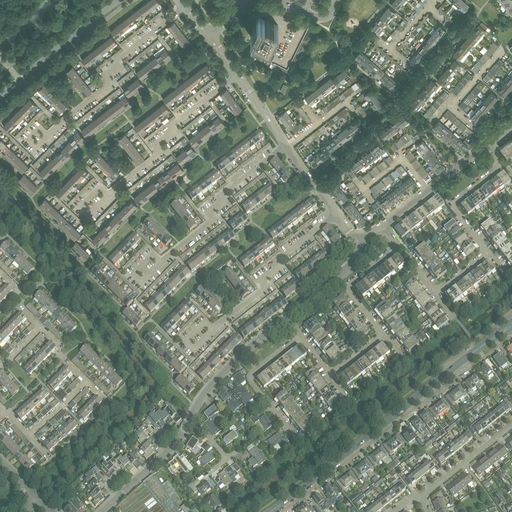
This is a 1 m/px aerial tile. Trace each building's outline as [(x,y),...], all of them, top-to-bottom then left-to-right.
[(404,6),(402,4),(396,0),(394,0),(393,0),(392,0),(391,2),(392,3),(391,4),(397,9),(399,6),(402,8),(404,6)] [(505,12),(511,3),(511,0),(510,1),(509,0),(505,0),(501,6),(504,9),(505,8),(507,9),(505,12)] [(144,4),(150,11),(155,7),(149,1),(144,4)] [(459,7),(457,10),(462,14),(464,12),(469,6),(467,4),(468,3),(465,1),(465,2),(464,1),(459,7)] [(140,8),(145,15),(150,11),(144,4),(140,8)] [(386,8),(384,10),(385,11),(384,12),(390,17),(392,18),(396,13),(395,12),(388,7),(387,9),(386,8)] [(135,12),(140,19),(145,15),(140,8),(135,12)] [(130,16),(135,22),(140,19),(135,12),(130,16)] [(386,22),(390,17),(384,12),(382,14),(381,13),(380,15),(380,16),(380,17),(388,24),(386,22)] [(125,20),(130,26),(135,22),(130,16),(125,20)] [(266,17),(266,18),(265,18),(264,20),(258,17),(256,21),(258,22),(256,26),(254,25),(253,29),(254,29),(250,37),(254,39),(255,37),(259,39),(258,41),(262,42),(262,41),(270,45),(272,41),(271,40),(272,36),(274,37),(275,33),(274,33),(278,25),(274,23),(275,21),(273,20),(271,19),(270,18),(269,18),(268,17),(266,17)] [(375,22),(384,29),(382,27),(384,24),(386,26),(388,24),(380,17),(378,19),(377,18),(375,20),(376,21),(375,22)] [(120,23),(125,30),(130,26),(125,20),(120,23)] [(174,22),(167,27),(171,32),(178,27),(174,22)] [(371,27),(376,31),(375,32),(379,35),(384,29),(375,22),(374,24),(373,23),(371,25),(372,26),(371,27)] [(478,25),(474,30),(481,36),(483,32),(485,34),(488,32),(485,30),(488,28),(482,22),(479,25),(478,25)] [(125,30),(120,23),(115,27),(120,34),(125,30)] [(440,25),(435,30),(441,36),(443,34),(444,34),(446,32),(445,32),(446,31),(440,25)] [(115,27),(110,31),(115,38),(120,34),(115,27)] [(182,32),(178,27),(171,32),(175,37),(182,32)] [(441,36),(435,30),(431,35),(437,41),(439,39),(440,39),(442,37),(441,37),(441,36)] [(476,40),(481,36),(474,30),(470,35),(476,40)] [(175,37),(179,42),(186,37),(182,32),(175,37)] [(431,35),(427,40),(433,46),(434,44),(435,44),(437,42),(436,41),(437,41),(431,35)] [(472,45),(476,40),(470,35),(466,40),(472,45)] [(106,40),(112,47),(117,43),(111,36),(106,40)] [(179,42),(183,47),(189,42),(186,37),(179,42)] [(422,45),(428,51),(430,49),(431,49),(433,47),(432,46),(433,46),(427,40),(424,38),(420,43),(422,45)] [(106,40),(101,44),(107,51),(112,47),(106,40)] [(466,40),(461,45),(468,50),(472,45),(466,40)] [(428,51),(422,45),(420,43),(416,48),(417,49),(424,56),(426,54),(427,54),(429,52),(428,51)] [(101,44),(96,48),(102,54),(107,51),(101,44)] [(468,50),(461,45),(457,49),(464,55),(468,50)] [(97,58),(102,54),(96,48),(92,51),(97,58)] [(358,50),(359,51),(354,56),(356,58),(355,59),(357,61),(358,60),(359,61),(364,55),(362,52),(363,50),(360,48),(358,50)] [(166,49),(161,53),(166,60),(171,56),(166,49)] [(411,53),(414,55),(420,61),(422,58),(422,59),(424,57),(423,56),(424,56),(417,49),(414,52),(413,51),(411,53)] [(457,49),(453,54),(460,60),(464,55),(457,49)] [(92,51),(87,55),(92,62),(97,58),(92,51)] [(161,53),(156,57),(161,64),(166,60),(161,53)] [(92,62),(87,55),(82,59),(87,66),(92,62)] [(364,65),(369,59),(364,55),(359,61),(361,63),(360,63),(362,65),(363,64),(364,65)] [(414,55),(411,58),(409,56),(407,58),(409,60),(415,66),(417,63),(418,64),(420,62),(419,61),(420,61),(414,55)] [(156,57),(151,61),(156,67),(161,64),(156,57)] [(371,57),(369,59),(364,65),(366,67),(365,68),(367,70),(368,69),(369,70),(376,61),(371,57)] [(454,60),(450,65),(456,71),(460,66),(454,60)] [(151,71),(156,67),(151,61),(146,65),(151,71)] [(376,61),(369,70),(371,71),(370,72),(372,74),(373,73),(374,74),(379,68),(376,65),(378,63),(376,61)] [(212,71),(207,64),(202,68),(207,75),(212,71)] [(151,71),(146,65),(141,68),(146,75),(151,71)] [(452,76),(456,71),(450,65),(445,70),(452,76)] [(66,72),(70,77),(76,71),(72,66),(66,72)] [(381,66),(379,68),(374,74),(376,76),(375,76),(377,78),(378,77),(379,78),(384,72),(381,69),(383,67),(381,66)] [(141,79),(146,75),(141,68),(136,72),(141,79)] [(207,75),(202,68),(197,72),(202,78),(207,75)] [(341,72),(346,80),(350,76),(347,72),(349,70),(347,68),(345,69),(341,72)] [(384,82),(389,76),(391,74),(386,70),(384,72),(379,78),(381,80),(380,81),(382,83),(383,82),(384,82)] [(441,75),(448,81),(452,76),(445,70),(441,75)] [(80,76),(76,71),(70,77),(73,82),(80,76)] [(202,78),(197,72),(192,75),(197,82),(202,78)] [(346,80),(341,72),(338,74),(337,73),(335,74),(342,83),(346,80)] [(342,83),(335,74),(333,76),(334,77),(332,79),(331,78),(336,85),(337,86),(342,83)] [(187,79),(192,86),(197,82),(192,75),(187,79)] [(441,75),(437,80),(443,85),(444,85),(445,86),(448,83),(446,82),(448,81),(441,75)] [(77,87),(84,81),(80,76),(73,82),(77,87)] [(394,81),(389,76),(384,82),(386,84),(385,85),(387,87),(388,86),(389,87),(394,81)] [(133,82),(138,89),(143,85),(138,78),(133,82)] [(336,85),(331,78),(328,79),(327,78),(325,79),(332,88),(336,85)] [(396,78),(394,81),(389,87),(391,88),(390,89),(392,91),(393,90),(394,91),(399,85),(396,82),(398,80),(396,78)] [(192,86),(187,79),(182,83),(187,90),(192,86)] [(332,88),(325,79),(323,81),(324,82),(322,84),(328,91),(332,88)] [(427,85),(433,90),(435,92),(440,85),(436,81),(435,83),(431,80),(427,85)] [(77,87),(81,91),(88,86),(84,81),(77,87)] [(508,92),(511,87),(505,81),(501,86),(508,92)] [(133,82),(128,86),(133,93),(138,89),(133,82)] [(187,90),(182,83),(177,87),(182,94),(187,90)] [(38,90),(43,95),(48,89),(44,84),(38,90)] [(328,91),(322,84),(320,86),(318,85),(316,86),(323,95),(328,91)] [(427,85),(423,89),(429,95),(433,90),(427,85)] [(88,86),(81,91),(85,96),(92,91),(88,86)] [(133,93),(128,86),(123,90),(128,97),(133,93)] [(323,95),(316,86),(315,88),(316,89),(313,91),(319,98),(323,95)] [(501,86),(499,89),(496,87),(495,89),(503,97),(508,92),(501,86)] [(172,91),(178,98),(182,94),(177,87),(172,91)] [(53,93),(48,89),(43,95),(47,99),(53,93)] [(220,94),(224,99),(230,94),(226,89),(220,94)] [(418,94),(425,100),(429,95),(423,89),(418,94)] [(367,100),(376,93),(374,91),(373,92),(371,90),(364,95),(367,100)] [(167,95),(173,101),(178,98),(172,91),(167,95)] [(319,98),(313,91),(311,93),(310,91),(308,93),(315,102),(319,98)] [(491,92),(487,97),(493,103),(497,98),(491,92)] [(47,99),(51,103),(57,97),(53,93),(47,99)] [(315,102),(308,93),(306,94),(307,96),(305,98),(310,105),(315,102)] [(376,93),(367,100),(371,104),(378,98),(376,96),(377,95),(376,93)] [(224,99),(227,104),(234,99),(230,94),(224,99)] [(418,94),(414,99),(421,105),(422,106),(425,103),(425,104),(427,102),(425,100),(418,94)] [(173,101),(167,95),(162,99),(168,105),(173,101)] [(125,96),(120,100),(125,106),(131,102),(125,96)] [(62,102),(57,97),(51,103),(56,108),(62,102)] [(489,107),(493,103),(487,97),(483,102),(489,107)] [(378,98),(371,104),(374,108),(378,105),(380,107),(382,105),(381,103),(378,98)] [(30,99),(25,103),(31,109),(36,105),(30,99)] [(227,104),(231,109),(238,104),(234,99),(227,104)] [(416,110),(421,105),(414,99),(410,104),(416,110)] [(125,106),(120,100),(115,104),(121,110),(125,106)] [(66,106),(62,102),(56,108),(60,112),(66,106)] [(485,112),(489,107),(483,102),(478,107),(485,112)] [(31,109),(25,103),(21,108),(27,114),(31,109)] [(164,103),(159,107),(164,114),(169,110),(164,103)] [(115,104),(111,107),(116,114),(121,110),(115,104)] [(242,109),(238,104),(231,109),(235,114),(242,109)] [(111,107),(106,111),(111,118),(116,114),(111,107)] [(159,107),(154,111),(159,118),(164,114),(159,107)] [(481,117),(485,112),(478,107),(474,111),(481,117)] [(21,108),(16,112),(22,118),(27,114),(21,108)] [(280,122),(289,115),(285,110),(278,116),(280,119),(279,120),(280,122)] [(106,111),(101,115),(106,122),(111,118),(106,111)] [(154,111),(149,115),(154,122),(159,118),(154,111)] [(470,117),(476,122),(481,117),(474,111),(470,117)] [(22,118),(16,112),(12,117),(18,123),(22,118)] [(401,115),(398,117),(404,125),(408,122),(402,114),(401,115)] [(101,115),(96,119),(101,125),(106,122),(101,115)] [(149,125),(154,122),(149,115),(144,119),(149,125)] [(292,119),(289,115),(280,122),(282,124),(283,122),(285,125),(292,119)] [(14,127),(18,123),(12,117),(8,121),(14,127)] [(213,121),(218,127),(223,123),(218,117),(213,121)] [(400,128),(404,125),(398,117),(397,118),(394,120),(400,128)] [(96,129),(101,125),(96,119),(91,123),(96,129)] [(144,129),(149,125),(144,119),(139,123),(144,129)] [(285,128),(287,130),(295,123),(292,119),(285,125),(287,127),(285,128)] [(396,131),(400,128),(394,120),(393,121),(391,123),(396,131)] [(14,127),(8,121),(3,126),(9,132),(14,127)] [(213,121),(208,124),(213,131),(218,127),(213,121)] [(355,121),(351,124),(357,133),(359,131),(358,130),(361,128),(355,121)] [(438,121),(433,127),(438,132),(443,125),(438,121)] [(91,123),(86,126),(91,133),(96,129),(91,123)] [(144,129),(139,123),(134,126),(139,133),(144,129)] [(297,126),(295,123),(287,130),(288,132),(290,131),(292,133),(298,128),(299,129),(303,126),(300,123),(297,126)] [(396,131),(391,123),(390,123),(389,124),(387,126),(392,134),(396,131)] [(213,131),(208,124),(203,128),(208,135),(213,131)] [(346,128),(352,135),(354,133),(355,135),(357,133),(351,124),(346,128)] [(443,125),(438,132),(442,136),(448,129),(443,125)] [(91,133),(86,126),(81,130),(86,137),(91,133)] [(392,134),(387,126),(386,126),(385,127),(383,129),(389,137),(392,134)] [(203,128),(198,132),(204,139),(208,135),(203,128)] [(352,135),(346,128),(342,131),(349,140),(351,138),(349,137),(352,135)] [(385,140),(389,137),(383,129),(382,129),(381,130),(381,131),(379,133),(385,140)] [(448,129),(442,136),(447,140),(453,134),(448,129)] [(259,131),(254,135),(260,142),(264,138),(259,131)] [(349,140),(342,131),(338,134),(343,141),(346,140),(347,141),(349,140)] [(73,136),(74,137),(80,143),(85,138),(78,132),(73,136)] [(204,139),(198,132),(193,136),(199,143),(204,139)] [(447,140),(452,144),(458,138),(460,136),(455,132),(453,134),(447,140)] [(335,137),(333,138),(340,146),(342,145),(341,143),(343,141),(338,134),(337,135),(336,133),(333,134),(335,137)] [(118,139),(122,144),(129,139),(125,134),(118,139)] [(260,142),(254,135),(249,139),(255,146),(260,142)] [(411,139),(415,144),(420,139),(416,135),(413,137),(411,139)] [(194,146),(199,143),(193,136),(189,140),(194,146)] [(74,137),(70,141),(76,147),(80,143),(74,137)] [(333,138),(329,141),(335,148),(337,146),(338,148),(340,146),(333,138)] [(452,144),(457,149),(463,142),(458,138),(452,144)] [(122,144),(126,149),(132,144),(129,139),(122,144)] [(249,139),(244,143),(250,150),(255,146),(249,139)] [(418,150),(426,144),(425,142),(424,143),(422,140),(415,146),(418,150)] [(462,153),(468,146),(469,145),(464,140),(463,142),(457,149),(462,153)] [(72,152),(76,147),(70,141),(66,146),(72,152)] [(325,144),(332,153),(333,152),(332,150),(335,148),(329,141),(325,144)] [(376,144),(373,145),(381,155),(386,152),(383,149),(382,149),(377,142),(377,143),(377,142),(375,143),(376,144)] [(245,153),(250,150),(244,143),(240,147),(245,153)] [(511,149),(507,143),(503,145),(510,154),(511,152),(511,149)] [(10,149),(5,144),(0,150),(0,151),(4,155),(10,149)] [(136,149),(132,144),(126,149),(129,154),(136,149)] [(332,153),(325,144),(320,148),(326,155),(328,153),(330,155),(332,153)] [(426,144),(418,150),(421,153),(429,147),(428,146),(427,146),(425,144),(426,144)] [(372,147),(369,148),(377,159),(381,155),(373,145),(373,146),(373,145),(371,146),(372,147)] [(506,157),(510,154),(503,145),(500,148),(506,157)] [(66,146),(61,150),(67,156),(72,152),(66,146)] [(196,152),(194,150),(191,146),(186,149),(191,156),(196,152)] [(240,157),(245,153),(240,147),(235,150),(240,157)] [(429,147),(421,153),(424,157),(431,152),(432,151),(431,150),(430,150),(428,148),(429,148),(429,147)] [(326,155),(320,148),(316,151),(317,153),(324,162),(326,160),(325,159),(327,156),(326,155)] [(373,162),(377,159),(369,148),(369,149),(369,148),(367,149),(368,150),(365,152),(373,162)] [(14,153),(10,149),(4,155),(9,159),(14,153)] [(129,154),(133,159),(140,154),(136,149),(129,154)] [(186,149),(181,153),(186,160),(191,156),(186,149)] [(67,156),(61,150),(57,155),(63,161),(67,156)] [(235,161),(240,157),(235,150),(230,154),(235,161)] [(95,162),(101,156),(96,151),(91,157),(95,162)] [(364,153),(361,155),(369,165),(373,162),(365,152),(365,151),(364,152),(364,153)] [(431,152),(424,157),(427,161),(434,156),(435,155),(434,154),(433,154),(431,152)] [(13,164),(19,158),(14,153),(9,159),(13,164)] [(186,160),(181,153),(176,157),(181,164),(186,160)] [(317,153),(313,156),(318,163),(321,161),(322,163),(324,162),(317,153)] [(140,154),(133,159),(137,164),(144,159),(140,154)] [(230,154),(225,158),(230,165),(235,161),(230,154)] [(365,168),(369,165),(361,155),(361,154),(360,155),(360,156),(358,158),(365,168)] [(57,155),(52,159),(58,165),(63,161),(57,155)] [(95,162),(99,166),(105,160),(101,156),(95,162)] [(318,163),(313,156),(309,160),(312,164),(310,165),(312,168),(314,166),(314,167),(318,163)] [(434,156),(427,161),(430,165),(437,160),(437,159),(438,159),(437,158),(436,158),(434,156)] [(356,159),(354,161),(359,168),(361,171),(365,168),(358,158),(357,158),(357,157),(356,158),(356,159)] [(23,162),(19,158),(13,164),(17,168),(23,162)] [(225,158),(220,162),(225,169),(230,165),(225,158)] [(270,163),(274,168),(280,163),(280,162),(280,161),(279,160),(278,160),(278,159),(277,159),(277,158),(270,163)] [(52,159),(48,163),(54,169),(58,165),(52,159)] [(99,166),(104,171),(110,165),(105,160),(99,166)] [(355,171),(359,168),(354,161),(353,160),(352,161),(352,162),(348,165),(350,168),(352,170),(353,172),(355,170),(355,171)] [(437,160),(430,165),(433,169),(441,163),(440,163),(441,163),(440,162),(439,162),(437,160)] [(28,166),(23,162),(17,168),(22,172),(28,166)] [(220,173),(225,169),(220,162),(215,166),(220,173)] [(50,174),(54,169),(48,163),(44,168),(50,174)] [(178,163),(173,167),(178,174),(183,170),(178,163)] [(280,163),(274,168),(277,173),(284,168),(280,163)] [(442,166),(441,163),(433,169),(431,171),(433,173),(435,171),(436,173),(444,167),(443,167),(444,167),(443,166),(442,166)] [(104,171),(108,175),(114,169),(110,165),(104,171)] [(82,166),(78,171),(84,177),(88,172),(82,166)] [(173,167),(168,171),(173,177),(178,174),(173,167)] [(50,174),(44,168),(39,173),(45,178),(50,174)] [(277,173),(281,178),(288,173),(284,168),(277,173)] [(114,169),(108,175),(113,179),(119,173),(114,169)] [(79,181),(84,177),(78,171),(73,175),(79,181)] [(168,181),(173,177),(168,171),(163,175),(168,181)] [(211,175),(216,181),(222,177),(216,171),(211,175)] [(292,178),(288,173),(281,178),(285,183),(292,178)] [(504,173),(500,176),(506,184),(510,182),(504,173)] [(22,184),(28,178),(24,174),(18,180),(22,184)] [(79,181),(73,175),(69,180),(75,185),(79,181)] [(163,185),(168,181),(163,175),(158,178),(163,185)] [(211,185),(216,181),(211,175),(206,178),(211,185)] [(506,184),(500,176),(496,179),(503,187),(506,184)] [(406,180),(412,188),(414,187),(413,187),(416,185),(410,177),(406,180)] [(28,178),(22,184),(26,189),(32,183),(28,178)] [(163,185),(158,178),(153,182),(158,189),(163,185)] [(207,189),(211,185),(206,178),(201,182),(207,189)] [(496,179),(493,182),(499,190),(501,192),(505,190),(503,187),(496,179)] [(69,180),(65,184),(71,190),(75,185),(69,180)] [(402,183),(408,191),(410,190),(412,188),(406,180),(402,183)] [(331,191),(338,185),(335,181),(328,187),(328,188),(328,189),(329,189),(331,191)] [(148,186),(153,193),(158,189),(153,182),(148,186)] [(202,193),(207,189),(201,182),(196,186),(202,193)] [(499,190),(493,182),(489,184),(496,193),(497,195),(501,192),(499,190)] [(32,183),(26,189),(31,193),(37,187),(32,183)] [(399,186),(404,194),(405,194),(406,193),(408,191),(402,183),(399,186)] [(60,188),(66,194),(71,190),(65,184),(60,188)] [(266,188),(271,195),(276,191),(271,184),(266,188)] [(332,193),(334,195),(341,189),(344,188),(341,184),(338,185),(331,191),(331,192),(332,193)] [(496,193),(489,184),(485,187),(492,196),(494,198),(497,195),(496,193)] [(153,193),(148,186),(143,190),(149,196),(153,193)] [(197,197),(202,193),(196,186),(192,190),(197,197)] [(395,189),(401,197),(402,196),(404,194),(399,186),(395,189)] [(492,196),(485,187),(482,190),(488,198),(492,196)] [(62,199),(66,194),(60,188),(56,193),(62,199)] [(266,188),(261,192),(266,198),(271,195),(266,188)] [(341,189),(334,195),(334,196),(335,197),(337,199),(344,193),(341,189)] [(391,192),(397,200),(398,199),(401,197),(395,189),(391,192)] [(143,190),(138,194),(144,200),(149,196),(143,190)] [(192,200),(197,197),(192,190),(187,194),(192,200)] [(482,190),(478,193),(485,201),(488,198),(482,190)] [(261,202),(266,198),(261,192),(256,195),(261,202)] [(387,195),(393,203),(394,202),(397,200),(391,192),(387,195)] [(344,193),(337,199),(338,201),(338,200),(340,203),(348,197),(344,193)] [(393,203),(387,195),(385,193),(382,196),(383,198),(389,206),(390,205),(393,203)] [(481,204),(485,201),(478,193),(475,195),(481,204)] [(139,204),(144,200),(138,194),(133,198),(139,204)] [(261,202),(256,195),(251,199),(256,206),(261,202)] [(475,195),(471,198),(479,209),(483,206),(481,204),(475,195)] [(444,205),(437,197),(434,200),(440,208),(443,212),(447,209),(444,205)] [(377,202),(381,208),(383,210),(385,209),(387,208),(386,208),(389,206),(383,198),(379,201),(378,200),(376,201),(377,202)] [(479,209),(471,198),(468,201),(474,210),(476,212),(479,209)] [(39,205),(43,209),(49,203),(45,199),(39,205)] [(251,199),(246,203),(251,210),(256,206),(251,199)] [(317,205),(311,199),(307,202),(312,209),(317,205)] [(131,200),(127,204),(133,210),(137,206),(131,200)] [(430,202),(437,211),(440,208),(434,200),(430,202)] [(174,211),(181,206),(177,201),(171,206),(174,211)] [(346,211),(354,205),(351,201),(343,207),(343,208),(344,209),(344,208),(346,211)] [(468,201),(464,204),(471,212),(474,210),(468,201)] [(307,202),(302,206),(307,213),(312,209),(307,202)] [(427,205),(433,214),(437,211),(430,202),(427,205)] [(54,208),(49,203),(43,209),(48,214),(54,208)] [(251,210),(246,203),(241,207),(246,214),(251,210)] [(127,204),(122,209),(128,215),(133,210),(127,204)] [(467,215),(471,212),(464,204),(461,207),(467,215)] [(357,209),(354,205),(346,211),(347,213),(347,212),(349,215),(357,209)] [(423,208),(429,217),(433,214),(427,205),(423,208)] [(174,211),(178,216),(185,211),(181,206),(174,211)] [(307,213),(302,206),(297,210),(302,217),(307,213)] [(48,214),(52,218),(58,212),(54,208),(48,214)] [(419,211),(426,219),(429,217),(423,208),(419,211)] [(122,209),(118,213),(124,219),(128,215),(122,209)] [(360,213),(357,209),(349,215),(350,216),(352,219),(360,213)] [(297,210),(292,214),(297,221),(302,217),(297,210)] [(182,221),(189,216),(185,211),(178,216),(182,221)] [(416,214),(422,222),(426,219),(419,211),(416,214)] [(58,212),(52,218),(56,222),(62,216),(58,212)] [(118,213),(114,218),(120,223),(124,219),(118,213)] [(243,213),(238,217),(243,224),(248,220),(243,213)] [(363,217),(360,213),(352,219),(353,220),(355,223),(363,217)] [(297,221),(292,214),(287,218),(292,225),(297,221)] [(422,222),(416,214),(412,216),(419,225),(422,229),(425,226),(422,222)] [(67,221),(62,216),(56,222),(61,227),(67,221)] [(193,221),(189,216),(182,221),(186,226),(193,221)] [(363,217),(355,223),(356,224),(358,226),(367,220),(364,216),(363,217)] [(409,219),(415,228),(417,230),(420,227),(419,225),(412,216),(409,219)] [(238,217),(233,221),(238,227),(243,224),(238,217)] [(109,222),(115,228),(120,223),(114,218),(109,222)] [(287,218),(282,222),(287,228),(292,225),(287,218)] [(143,225),(148,229),(153,223),(149,219),(143,225)] [(409,219),(405,222),(412,230),(415,228),(409,219)] [(67,221),(61,227),(65,231),(71,225),(67,221)] [(197,226),(193,221),(186,226),(190,231),(197,226)] [(233,231),(238,227),(233,221),(228,225),(233,231)] [(484,231),(492,224),(489,221),(481,227),(484,231)] [(109,222),(105,226),(111,232),(115,228),(109,222)] [(282,222),(277,225),(282,232),(287,228),(282,222)] [(412,230),(405,222),(401,225),(408,233),(412,230)] [(447,232),(455,225),(452,222),(444,228),(447,232)] [(148,229),(152,234),(158,228),(153,223),(148,229)] [(495,228),(492,224),(484,231),(487,234),(495,228)] [(76,229),(71,225),(65,231),(70,235),(76,229)] [(277,236),(282,232),(277,225),(272,229),(277,236)] [(401,225),(398,227),(404,236),(407,240),(411,237),(408,233),(401,225)] [(458,229),(455,225),(447,232),(449,236),(458,229)] [(101,231),(107,237),(111,232),(105,226),(101,231)] [(322,231),(326,236),(333,230),(329,226),(322,231)] [(401,239),(404,236),(398,227),(394,230),(401,239)] [(152,234),(156,238),(162,232),(158,228),(152,234)] [(487,234),(489,238),(498,231),(495,228),(487,234)] [(80,234),(76,229),(70,235),(74,240),(80,234)] [(272,240),(277,236),(272,229),(267,233),(272,240)] [(461,233),(458,229),(449,236),(452,239),(461,233)] [(500,229),(498,231),(489,238),(492,242),(501,235),(503,233),(500,229)] [(230,230),(225,234),(230,241),(235,237),(230,230)] [(336,235),(333,230),(326,236),(330,241),(336,235)] [(101,231),(96,235),(102,241),(107,237),(101,231)] [(162,232),(156,238),(161,242),(167,236),(162,232)] [(135,233),(130,238),(136,244),(141,239),(135,233)] [(461,233),(452,239),(455,243),(464,236),(461,233)] [(220,238),(226,245),(230,241),(225,234),(220,238)] [(98,246),(102,241),(96,235),(92,240),(98,246)] [(340,240),(336,235),(330,241),(334,246),(340,240)] [(492,242),(495,245),(503,239),(501,235),(492,242)] [(167,236),(161,242),(165,247),(171,241),(167,236)] [(464,236),(455,243),(458,246),(466,240),(464,236)] [(503,239),(495,245),(498,249),(506,242),(508,240),(506,237),(503,239)] [(126,242),(132,248),(136,244),(130,238),(126,242)] [(220,238),(215,242),(221,248),(226,245),(220,238)] [(269,238),(264,242),(269,249),(274,245),(269,238)] [(344,245),(340,240),(334,246),(338,251),(344,245)] [(466,240),(458,246),(455,248),(458,252),(461,250),(469,243),(466,240)] [(70,247),(74,251),(80,246),(76,241),(70,247)] [(132,248),(126,242),(121,247),(127,253),(132,248)] [(215,242),(210,246),(216,252),(221,248),(215,242)] [(264,252),(269,249),(264,242),(259,246),(264,252)] [(509,246),(506,242),(498,249),(500,252),(509,246)] [(11,247),(7,243),(1,249),(5,253),(11,247)] [(472,247),(469,243),(461,250),(463,253),(472,247)] [(418,255),(426,248),(423,244),(415,251),(418,255)] [(79,256),(85,250),(80,246),(74,251),(79,256)] [(216,252),(210,246),(206,250),(211,256),(216,252)] [(259,256),(264,252),(259,246),(254,250),(259,256)] [(503,256),(511,249),(509,246),(500,252),(503,256)] [(5,253),(10,258),(16,251),(11,247),(5,253)] [(123,257),(127,253),(121,247),(117,251),(123,257)] [(463,253),(466,257),(475,251),(472,247),(463,253)] [(429,252),(426,248),(418,255),(420,258),(429,252)] [(511,249),(503,256),(506,259),(511,254),(511,249)] [(79,256),(83,260),(89,254),(85,250),(79,256)] [(201,253),(206,260),(211,256),(206,250),(201,253)] [(254,250),(249,253),(254,260),(259,256),(254,250)] [(20,256),(16,251),(10,258),(14,262),(20,256)] [(117,251),(113,256),(119,262),(123,257),(117,251)] [(318,255),(323,262),(328,258),(323,251),(318,255)] [(423,262),(432,255),(429,252),(420,258),(423,262)] [(196,257),(201,264),(206,260),(201,253),(196,257)] [(244,257),(249,264),(254,260),(249,253),(244,257)] [(318,266),(323,262),(318,255),(313,259),(318,266)] [(394,258),(401,266),(405,264),(398,255),(394,258)] [(434,259),(432,255),(423,262),(426,265),(434,259)] [(25,260),(20,256),(14,262),(19,266),(25,260)] [(114,266),(119,262),(113,256),(108,260),(114,266)] [(191,261),(196,268),(201,264),(196,257),(191,261)] [(244,268),(249,264),(244,257),(239,261),(244,268)] [(394,258),(391,261),(397,269),(399,271),(403,269),(401,266),(394,258)] [(313,270),(318,266),(313,259),(308,263),(313,270)] [(437,262),(434,259),(426,265),(429,269),(437,262)] [(25,260),(19,266),(23,271),(29,265),(25,260)] [(437,262),(429,269),(431,272),(440,266),(443,264),(440,260),(437,262)] [(196,268),(191,261),(186,265),(191,272),(196,268)] [(387,263),(394,272),(397,269),(391,261),(387,263)] [(491,273),(495,270),(488,262),(484,265),(491,273)] [(308,273),(313,270),(308,263),(303,267),(308,273)] [(387,263),(384,266),(390,275),(394,272),(387,263)] [(34,269),(29,265),(23,271),(28,275),(34,269)] [(484,265),(481,267),(487,276),(491,273),(484,265)] [(91,272),(96,276),(102,270),(97,266),(91,272)] [(390,275),(384,266),(380,269),(387,277),(390,275)] [(440,266),(431,272),(434,276),(443,269),(440,266)] [(179,271),(185,277),(190,273),(184,267),(179,271)] [(303,267),(298,270),(304,277),(308,273),(303,267)] [(484,279),(487,276),(481,267),(477,270),(484,279)] [(223,274),(227,279),(233,273),(230,268),(223,274)] [(380,269),(377,272),(383,280),(387,277),(380,269)] [(446,273),(443,269),(434,276),(437,280),(446,273)] [(96,276),(100,281),(106,275),(102,270),(96,276)] [(304,277),(298,270),(293,274),(299,281),(304,277)] [(477,270),(474,273),(480,281),(483,285),(486,282),(484,279),(477,270)] [(179,271),(175,276),(181,282),(185,277),(179,271)] [(383,280),(377,272),(373,275),(380,283),(383,280)] [(237,278),(233,273),(227,279),(231,284),(237,278)] [(477,284),(480,281),(474,273),(470,276),(477,284)] [(111,279),(106,275),(100,281),(105,285),(111,279)] [(380,283),(373,275),(369,277),(376,286),(380,283)] [(181,282),(175,276),(170,280),(177,286),(181,282)] [(470,276),(467,278),(473,287),(477,284),(470,276)] [(376,286),(369,277),(366,280),(372,288),(376,286)] [(241,283),(237,278),(231,284),(234,288),(241,283)] [(467,278),(463,281),(472,293),(476,290),(473,287),(467,278)] [(105,285),(109,290),(115,284),(111,279),(105,285)] [(170,280),(166,285),(172,291),(177,286),(170,280)] [(295,280),(290,284),(296,291),(301,287),(295,280)] [(366,280),(362,283),(369,291),(372,288),(366,280)] [(405,287),(407,290),(416,284),(413,280),(405,287)] [(468,296),(472,293),(463,281),(459,284),(468,296)] [(245,288),(241,283),(234,288),(238,293),(245,288)] [(359,286),(365,294),(369,291),(362,283),(359,286)] [(109,290),(114,294),(119,288),(115,284),(109,290)] [(290,284),(286,288),(291,295),(296,291),(290,284)] [(419,287),(416,284),(407,290),(410,294),(419,287)] [(459,284),(456,287),(465,299),(468,296),(459,284)] [(2,290),(8,296),(12,291),(6,285),(2,290)] [(162,289),(168,295),(172,291),(166,285),(162,289)] [(200,296),(206,290),(201,286),(193,294),(198,299),(200,296)] [(355,289),(363,299),(367,296),(365,294),(359,286),(355,289)] [(419,287),(410,294),(413,297),(421,291),(419,287)] [(461,302),(465,299),(456,287),(452,290),(461,302)] [(124,292),(119,288),(114,294),(118,298),(124,292)] [(249,293),(245,288),(238,293),(242,298),(249,293)] [(291,295),(286,288),(280,292),(286,299),(291,295)] [(162,289),(157,294),(163,299),(168,295),(162,289)] [(210,295),(206,290),(200,296),(204,301),(210,295)] [(452,290),(448,293),(457,304),(461,302),(452,290)] [(424,294),(421,291),(413,297),(416,301),(424,294)] [(34,298),(39,302),(45,296),(40,292),(34,298)] [(118,298),(122,303),(128,297),(124,292),(118,298)] [(445,295),(454,307),(457,304),(448,293),(445,295)] [(163,299),(157,294),(153,298),(159,304),(163,299)] [(427,298),(424,294),(416,301),(419,304),(427,298)] [(215,299),(210,295),(204,301),(202,303),(204,305),(207,303),(209,305),(215,299)] [(50,301),(45,296),(39,302),(44,307),(50,301)] [(133,301),(128,297),(122,303),(127,307),(133,301)] [(336,307),(344,300),(341,297),(333,303),(336,307)] [(153,298),(149,303),(155,309),(159,304),(153,298)] [(282,298),(278,302),(283,308),(288,304),(282,298)] [(430,302),(427,298),(419,304),(421,308),(430,302)] [(219,304),(215,299),(209,305),(213,310),(219,304)] [(344,300),(336,307),(339,311),(347,304),(344,300)] [(54,305),(50,301),(44,307),(48,311),(54,305)] [(183,305),(189,311),(193,306),(187,301),(183,305)] [(273,305),(278,312),(283,308),(278,302),(273,305)] [(433,305),(430,302),(421,308),(424,312),(433,305)] [(155,309),(149,303),(144,307),(150,313),(155,309)] [(376,309),(378,313),(387,306),(384,303),(376,309)] [(224,308),(219,304),(213,310),(218,314),(224,308)] [(347,304),(339,311),(336,313),(339,316),(350,307),(347,304)] [(59,310),(54,305),(48,311),(53,316),(59,310)] [(183,305),(178,310),(184,315),(189,311),(183,305)] [(273,305),(268,309),(273,316),(278,312),(273,305)] [(435,309),(433,305),(424,312),(427,315),(435,309)] [(390,310),(387,306),(378,313),(381,316),(390,310)] [(341,320),(344,318),(352,311),(350,307),(339,316),(341,320)] [(122,314),(127,319),(133,313),(128,308),(122,314)] [(392,308),(390,310),(381,316),(384,320),(392,313),(395,311),(392,308)] [(268,309),(263,313),(268,320),(273,316),(268,309)] [(438,312),(435,309),(427,315),(430,319),(438,312)] [(59,310),(53,316),(57,320),(63,314),(59,310)] [(174,314),(180,320),(184,315),(178,310),(174,314)] [(347,321),(355,315),(352,311),(344,318),(347,321)] [(430,324),(432,322),(441,316),(438,312),(430,319),(427,321),(430,324)] [(20,313),(15,317),(21,323),(26,319),(20,313)] [(127,319),(131,323),(137,317),(133,313),(127,319)] [(258,317),(263,324),(268,320),(263,313),(258,317)] [(395,317),(392,313),(384,320),(387,324),(395,317)] [(68,318),(63,314),(57,320),(61,324),(68,318)] [(174,314),(169,318),(176,324),(180,320),(174,314)] [(355,315),(347,321),(350,325),(358,318),(355,315)] [(441,316),(432,322),(435,326),(444,319),(441,316)] [(15,317),(11,322),(17,328),(21,323),(15,317)] [(137,317),(131,323),(136,328),(142,322),(137,317)] [(258,317),(253,321),(258,327),(263,324),(258,317)] [(398,321),(395,317),(387,324),(389,327),(398,321)] [(72,323),(68,318),(61,324),(66,329),(72,323)] [(169,318),(165,323),(171,329),(176,324),(169,318)] [(361,322),(358,318),(350,325),(352,328),(361,322)] [(304,326),(307,330),(315,323),(312,319),(304,326)] [(447,323),(444,319),(435,326),(438,330),(447,323)] [(248,324),(253,331),(258,327),(253,321),(248,324)] [(401,324),(398,321),(389,327),(392,331),(401,324)] [(13,332),(17,328),(11,322),(7,326),(13,332)] [(361,322),(352,328),(355,332),(364,325),(361,322)] [(77,327),(72,323),(66,329),(71,333),(77,327)] [(171,329),(165,323),(161,327),(167,333),(171,329)] [(318,327),(315,323),(307,330),(309,333),(318,327)] [(248,324),(243,328),(248,335),(253,331),(248,324)] [(403,328),(401,324),(392,331),(395,334),(403,328)] [(364,325),(355,332),(352,334),(355,338),(358,335),(366,329),(364,325)] [(7,326),(2,331),(8,337),(13,332),(7,326)] [(321,330),(318,327),(309,333),(312,337),(321,330)] [(248,335),(243,328),(238,332),(243,339),(248,335)] [(406,331),(403,328),(395,334),(398,338),(406,331)] [(366,329),(358,335),(361,339),(369,333),(366,329)] [(323,334),(321,330),(312,337),(315,340),(323,334)] [(2,331),(0,332),(0,337),(4,341),(8,337),(2,331)] [(409,335),(406,331),(398,338),(401,341),(409,335)] [(326,332),(323,334),(315,340),(318,344),(328,336),(329,335),(326,332)] [(148,344),(154,338),(150,333),(144,339),(148,344)] [(411,333),(409,335),(401,341),(403,345),(412,338),(414,337),(411,333)] [(236,334),(231,339),(237,345),(242,340),(236,334)] [(328,336),(318,344),(321,347),(329,341),(331,340),(328,336)] [(148,344),(153,348),(158,342),(154,338),(148,344)] [(415,342),(412,338),(403,345),(406,349),(415,342)] [(231,339),(227,343),(233,349),(237,345),(231,339)] [(418,339),(415,342),(406,349),(409,352),(417,346),(418,347),(422,344),(418,339)] [(332,344),(329,341),(321,347),(323,351),(332,344)] [(45,347),(52,353),(56,348),(50,342),(45,347)] [(161,344),(158,342),(153,348),(157,353),(163,346),(164,345),(162,343),(161,344)] [(227,343),(223,348),(229,354),(233,349),(227,343)] [(332,344),(323,351),(326,355),(335,348),(332,344)] [(391,355),(389,352),(383,344),(379,347),(386,355),(387,357),(391,355)] [(91,350),(86,346),(80,352),(85,356),(91,350)] [(163,346),(157,353),(161,357),(167,351),(163,346)] [(303,357),(306,354),(299,346),(296,349),(303,357)] [(45,347),(41,351),(47,357),(52,353),(45,347)] [(382,358),(386,355),(379,347),(375,349),(382,358)] [(218,352),(224,358),(229,354),(223,348),(218,352)] [(337,352),(335,348),(326,355),(329,358),(337,352)] [(292,352),(299,360),(303,357),(296,349),(292,352)] [(375,349),(372,352),(378,361),(381,364),(385,362),(382,358),(375,349)] [(91,350),(85,356),(89,361),(95,355),(91,350)] [(43,362),(47,357),(41,351),(37,356),(43,362)] [(169,353),(167,351),(161,357),(166,361),(172,355),(174,353),(171,351),(169,353)] [(218,352),(214,357),(220,363),(224,358),(218,352)] [(295,363),(299,360),(292,352),(289,354),(295,363)] [(340,355),(337,352),(329,358),(332,362),(340,355)] [(375,363),(378,361),(372,352),(368,355),(375,363)] [(292,366),(295,363),(289,354),(285,357),(292,366)] [(99,359),(95,355),(89,361),(93,365),(99,359)] [(172,355),(166,361),(170,366),(176,360),(172,355)] [(368,355),(365,358),(371,366),(375,363),(368,355)] [(37,356),(32,360),(38,366),(43,362),(37,356)] [(498,356),(494,359),(496,362),(498,365),(501,368),(506,363),(501,356),(501,357),(499,356),(498,356)] [(210,361),(216,367),(220,363),(214,357),(210,361)] [(282,360),(288,368),(292,366),(285,357),(282,360)] [(368,369),(371,366),(365,358),(361,361),(368,369)] [(99,359),(93,365),(98,370),(104,363),(99,359)] [(32,360),(28,365),(34,371),(38,366),(32,360)] [(181,364),(176,360),(170,366),(175,370),(181,364)] [(290,371),(288,368),(282,360),(278,363),(285,371),(287,374),(290,371)] [(210,361),(205,366),(211,372),(216,367),(210,361)] [(361,361),(358,363),(364,372),(368,369),(361,361)] [(109,368),(104,363),(98,370),(103,374),(109,368)] [(281,374),(285,371),(278,363),(274,366),(281,374)] [(367,375),(364,372),(358,363),(354,366),(361,375),(363,378),(367,375)] [(181,364),(175,370),(179,374),(185,368),(181,364)] [(29,375),(34,371),(28,365),(23,370),(29,375)] [(486,375),(488,377),(493,374),(491,372),(492,371),(490,368),(489,369),(486,365),(484,367),(483,366),(482,367),(482,368),(481,369),(484,372),(483,373),(485,376),(486,375)] [(201,370),(207,376),(211,372),(205,366),(201,370)] [(278,377),(281,374),(274,366),(271,368),(278,377)] [(354,366),(350,369),(357,377),(361,375),(354,366)] [(65,367),(61,371),(67,377),(71,373),(65,367)] [(109,368),(103,374),(107,378),(113,372),(109,368)] [(203,380),(207,376),(201,370),(200,368),(198,370),(199,372),(197,374),(203,380)] [(274,380),(278,377),(271,368),(267,371),(274,380)] [(307,379),(316,373),(313,369),(305,376),(307,379)] [(347,372),(353,380),(357,377),(350,369),(347,372)] [(61,371),(56,376),(63,382),(67,377),(61,371)] [(232,382),(237,387),(240,390),(243,387),(241,385),(245,381),(243,378),(244,376),(240,371),(232,378),(234,381),(232,382)] [(270,382),(274,380),(267,371),(264,374),(270,382)] [(117,377),(113,372),(107,378),(112,383),(117,377)] [(347,372),(343,375),(350,383),(353,380),(347,372)] [(316,373),(307,379),(310,383),(319,376),(316,373)] [(470,379),(476,387),(482,382),(476,373),(473,375),(474,376),(470,379)] [(260,377),(267,385),(270,382),(264,374),(260,377)] [(346,386),(350,383),(343,375),(339,378),(346,386)] [(10,381),(6,376),(0,381),(0,382),(4,387),(10,381)] [(63,382),(56,376),(52,380),(58,386),(63,382)] [(181,376),(179,377),(175,382),(179,386),(185,380),(187,379),(184,377),(183,378),(181,376)] [(319,376),(310,383),(307,385),(310,389),(313,387),(322,380),(319,376)] [(117,377),(112,383),(116,387),(122,381),(117,377)] [(263,388),(267,385),(260,377),(257,380),(263,388)] [(476,387),(470,379),(466,383),(465,381),(462,384),(469,392),(476,387)] [(54,391),(58,386),(52,380),(48,385),(54,391)] [(184,390),(190,384),(185,380),(179,386),(184,390)] [(322,380),(313,387),(316,390),(324,384),(322,380)] [(10,381),(4,387),(8,391),(15,386),(10,381)] [(184,390),(188,395),(194,389),(190,384),(184,390)] [(327,387),(324,384),(316,390),(319,394),(327,387)] [(19,391),(15,386),(8,391),(13,396),(19,391)] [(453,392),(459,400),(466,394),(459,386),(457,388),(457,389),(453,392)] [(246,391),(243,387),(240,390),(237,387),(231,392),(240,403),(242,402),(244,405),(252,399),(251,397),(246,391)] [(321,397),(330,391),(327,387),(319,394),(321,397)] [(39,393),(45,399),(49,395),(44,389),(39,393)] [(240,403),(231,392),(228,394),(224,389),(217,395),(224,402),(225,401),(228,405),(226,406),(232,413),(239,407),(238,405),(240,403)] [(333,394),(330,391),(321,397),(319,399),(322,403),(333,394)] [(276,398),(279,402),(287,395),(284,392),(276,398)] [(459,400),(453,392),(449,396),(448,394),(446,396),(452,405),(459,400)] [(39,393),(34,397),(40,403),(45,399),(39,393)] [(289,394),(287,395),(279,402),(281,406),(290,399),(292,397),(289,394)] [(333,394),(322,403),(321,403),(324,407),(336,398),(333,394)] [(482,395),(474,401),(476,403),(484,397),(482,395)] [(95,396),(91,401),(97,407),(102,402),(95,396)] [(34,397),(29,401),(35,408),(40,403),(34,397)] [(500,407),(505,413),(506,414),(511,411),(506,405),(508,402),(504,397),(501,399),(504,403),(502,405),(501,403),(498,405),(500,407)] [(338,402),(336,398),(324,407),(327,410),(338,402)] [(292,403),(290,399),(281,406),(284,409),(292,403)] [(438,405),(443,412),(449,407),(443,399),(440,401),(441,402),(438,405)] [(35,408),(29,401),(25,406),(30,412),(35,408)] [(97,407),(91,401),(86,405),(93,411),(97,407)] [(341,405),(338,402),(327,410),(326,411),(329,415),(341,405)] [(295,406),(292,403),(284,409),(287,413),(295,406)] [(86,405),(82,410),(88,416),(93,411),(86,405)] [(443,412),(438,405),(434,407),(433,406),(429,409),(436,418),(443,412)] [(25,406),(20,410),(26,416),(30,412),(25,406)] [(212,430),(215,435),(222,430),(216,423),(220,419),(217,414),(219,412),(214,406),(204,414),(208,420),(205,422),(208,425),(206,426),(210,431),(212,430)] [(287,413),(290,416),(298,410),(295,406),(287,413)] [(500,407),(495,410),(500,417),(505,413),(500,407)] [(164,411),(171,419),(174,416),(176,418),(174,420),(176,423),(181,419),(171,408),(169,410),(167,408),(164,411)] [(496,420),(500,417),(495,410),(494,408),(489,412),(491,414),(496,420)] [(26,416),(20,410),(15,414),(21,421),(26,416)] [(84,421),(88,416),(82,410),(78,415),(81,418),(84,421)] [(301,413),(298,410),(290,416),(292,420),(301,413)] [(159,411),(156,414),(163,422),(167,418),(169,421),(166,423),(169,426),(173,421),(171,419),(164,411),(162,413),(159,411)] [(426,412),(423,414),(432,426),(433,427),(436,425),(426,412)] [(485,415),(487,417),(492,424),(496,420),(491,414),(489,412),(485,415)] [(163,422),(156,414),(154,416),(152,413),(148,417),(156,424),(159,421),(161,423),(159,426),(161,428),(166,424),(163,422)] [(304,417),(301,413),(292,420),(295,423),(304,417)] [(255,424),(259,420),(267,430),(271,427),(272,427),(271,426),(273,425),(265,414),(260,418),(258,416),(252,420),(255,424)] [(433,427),(432,426),(423,414),(420,417),(426,425),(427,425),(430,429),(433,427)] [(306,415),(304,417),(295,423),(298,427),(309,419),(306,415)] [(487,427),(492,424),(487,417),(485,415),(480,418),(480,419),(482,421),(487,427)] [(414,421),(423,432),(426,430),(423,427),(424,427),(417,418),(414,421)] [(311,422),(309,419),(298,427),(301,431),(311,422)] [(480,423),(478,424),(483,431),(487,427),(482,421),(480,419),(478,421),(480,423)] [(67,424),(73,430),(78,426),(72,420),(67,424)] [(135,435),(138,438),(146,431),(143,427),(145,425),(147,428),(150,425),(146,421),(135,430),(137,433),(135,435)] [(313,421),(311,422),(301,431),(304,434),(312,428),(312,429),(316,426),(313,421)] [(424,433),(423,432),(414,421),(411,423),(418,432),(418,431),(422,435),(424,433)] [(478,434),(483,431),(478,424),(476,422),(468,428),(474,434),(476,432),(478,434)] [(67,424),(62,428),(68,435),(73,430),(67,424)] [(62,428),(58,433),(63,439),(68,435),(62,428)] [(153,433),(152,432),(148,428),(146,431),(138,438),(140,440),(138,442),(141,446),(149,438),(145,435),(148,433),(150,435),(153,433)] [(442,430),(441,428),(436,432),(440,438),(445,434),(442,430)] [(404,432),(406,434),(402,437),(408,445),(415,439),(415,438),(416,437),(411,431),(410,432),(408,429),(404,432)] [(465,434),(462,437),(467,443),(472,439),(470,437),(473,435),(468,429),(464,433),(465,434)] [(233,432),(224,439),(228,444),(238,437),(233,432)] [(267,441),(273,448),(276,453),(281,449),(284,452),(291,446),(288,443),(285,439),(283,440),(281,437),(282,436),(279,432),(267,441)] [(0,440),(2,443),(8,437),(4,433),(0,436),(0,440)] [(63,439),(58,433),(53,437),(59,443),(63,439)] [(463,447),(467,443),(462,437),(460,434),(456,438),(458,440),(463,447)] [(391,441),(397,448),(404,443),(397,435),(394,437),(395,438),(391,441)] [(140,450),(143,453),(151,446),(148,443),(150,440),(153,443),(155,440),(151,436),(149,438),(141,446),(143,448),(140,450)] [(8,437),(2,443),(6,448),(13,442),(8,437)] [(53,437),(48,441),(54,447),(59,443),(53,437)] [(186,447),(192,451),(199,442),(192,438),(186,447)] [(426,448),(432,444),(430,441),(429,440),(423,444),(426,448)] [(458,450),(463,447),(458,440),(453,444),(458,450)] [(48,441),(44,445),(49,452),(54,447),(48,441)] [(397,448),(391,441),(387,444),(386,443),(383,445),(390,454),(397,448)] [(10,453),(17,447),(13,442),(6,448),(10,453)] [(151,446),(143,453),(145,455),(143,457),(146,461),(154,454),(151,450),(153,448),(155,450),(158,448),(154,444),(151,446)] [(454,454),(458,450),(453,444),(449,447),(454,454)] [(497,449),(503,457),(507,453),(501,445),(498,448),(497,449)] [(447,446),(443,449),(449,457),(454,454),(449,447),(447,446)] [(17,447),(10,453),(15,457),(21,452),(17,447)] [(254,447),(248,452),(253,458),(248,462),(251,465),(250,466),(251,467),(251,466),(253,468),(258,464),(260,465),(265,461),(258,451),(257,452),(254,447)] [(379,450),(375,453),(381,461),(388,455),(381,447),(379,449),(379,450)] [(438,452),(440,454),(445,461),(449,457),(443,449),(442,449),(438,452)] [(498,461),(503,457),(497,449),(495,451),(495,450),(491,453),(498,461)] [(21,452),(15,457),(19,462),(25,456),(21,452)] [(198,460),(199,461),(196,463),(198,465),(201,463),(203,466),(208,463),(209,464),(214,459),(209,452),(198,460)] [(186,460),(189,463),(195,456),(192,453),(186,460)] [(381,461),(375,453),(371,456),(370,455),(368,457),(374,466),(381,461)] [(493,465),(498,461),(491,453),(488,455),(489,456),(487,457),(493,465)] [(128,454),(125,457),(132,465),(135,462),(137,464),(135,466),(137,469),(142,465),(132,454),(130,456),(128,454)] [(445,461),(440,454),(435,458),(441,466),(446,462),(445,461)] [(182,456),(179,458),(177,455),(173,459),(173,460),(168,464),(171,468),(177,464),(186,475),(190,472),(181,460),(184,458),(182,456)] [(19,462),(23,467),(30,461),(25,456),(19,462)] [(132,465),(125,457),(122,459),(120,457),(117,460),(124,468),(128,465),(130,467),(127,469),(130,472),(134,468),(132,465)] [(489,468),(493,465),(487,457),(486,458),(485,458),(482,460),(489,468)] [(113,459),(109,463),(117,470),(120,467),(122,469),(120,472),(122,474),(126,470),(124,468),(117,460),(115,462),(113,459)] [(360,465),(365,473),(372,467),(366,459),(363,461),(364,462),(360,465)] [(479,463),(478,464),(484,472),(489,468),(482,460),(479,463)] [(34,466),(30,461),(23,467),(27,471),(34,466)] [(424,465),(429,471),(430,472),(435,469),(429,461),(424,465)] [(115,472),(112,474),(115,477),(119,473),(117,470),(109,463),(107,464),(105,462),(102,465),(109,473),(113,470),(115,472)] [(422,467),(420,468),(425,475),(429,471),(424,465),(423,463),(420,465),(422,467)] [(479,476),(484,472),(478,464),(476,466),(476,465),(472,468),(479,476)] [(365,473),(360,465),(356,469),(355,467),(352,470),(359,478),(365,473)] [(224,470),(234,483),(237,481),(235,478),(238,475),(235,470),(233,471),(229,466),(224,470)] [(420,478),(425,475),(420,468),(418,466),(413,469),(415,472),(420,478)] [(87,484),(95,477),(92,473),(95,471),(97,474),(99,471),(95,467),(85,476),(87,479),(84,481),(87,484)] [(219,487),(223,484),(224,486),(228,484),(231,486),(234,484),(234,483),(224,470),(223,471),(224,471),(218,476),(222,481),(219,483),(215,478),(213,480),(219,487)] [(344,478),(350,485),(355,481),(356,483),(358,481),(350,471),(347,473),(348,474),(344,478)] [(415,472),(411,475),(416,482),(420,478),(415,472)] [(411,485),(416,482),(411,475),(409,473),(402,479),(408,487),(411,485)] [(462,477),(461,478),(467,485),(472,482),(465,473),(462,476),(462,477)] [(87,488),(90,492),(98,484),(95,481),(97,479),(99,481),(102,479),(98,474),(95,477),(87,484),(89,486),(87,488)] [(153,475),(143,483),(156,499),(166,492),(153,475)] [(339,480),(336,482),(343,490),(350,485),(344,478),(340,481),(339,480)] [(462,489),(467,485),(461,478),(459,479),(459,478),(456,481),(462,489)] [(394,485),(395,487),(401,494),(405,490),(404,489),(406,487),(401,480),(394,485)] [(197,483),(190,488),(194,493),(198,490),(201,494),(210,488),(205,481),(199,486),(197,483),(197,482),(197,483)] [(457,493),(462,489),(456,481),(453,484),(451,485),(457,493)] [(90,496),(93,499),(101,492),(98,488),(100,487),(102,489),(105,486),(101,482),(98,484),(90,492),(92,494),(90,496)] [(162,486),(171,496),(175,502),(180,497),(168,482),(162,486)] [(327,487),(335,497),(337,496),(335,493),(337,492),(334,489),(333,489),(330,485),(327,487)] [(401,494),(395,487),(394,485),(389,489),(396,497),(401,494)] [(453,497),(457,493),(451,485),(450,487),(449,486),(446,489),(453,497)] [(327,494),(327,495),(325,496),(328,499),(329,499),(331,501),(335,497),(327,487),(324,489),(327,494)] [(178,493),(180,496),(182,498),(179,500),(184,506),(180,508),(183,511),(189,511),(192,509),(183,498),(187,495),(182,489),(178,493)] [(385,492),(386,495),(392,501),(396,497),(389,489),(385,492)] [(101,492),(93,499),(95,501),(92,503),(96,507),(103,500),(100,496),(102,494),(105,497),(107,494),(103,490),(101,492)] [(492,498),(499,506),(505,502),(498,493),(492,498)] [(209,497),(211,500),(209,501),(214,507),(218,504),(220,505),(221,504),(213,494),(209,497)] [(324,498),(323,500),(321,498),(318,495),(313,498),(318,504),(320,506),(324,503),(326,505),(325,505),(328,509),(331,507),(324,498)] [(387,505),(392,501),(386,495),(382,498),(387,505)] [(379,500),(377,502),(383,508),(387,505),(382,498),(380,496),(377,498),(379,500)] [(435,508),(444,505),(442,498),(432,502),(434,506),(435,508)] [(373,505),(378,511),(383,508),(377,502),(375,503),(373,501),(371,503),(373,505)]
